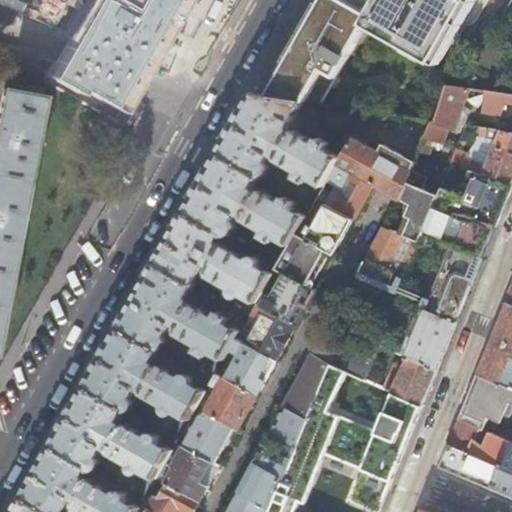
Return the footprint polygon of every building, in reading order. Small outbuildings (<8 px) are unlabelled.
[(85,0),(46,73),(120,113),(180,0),(85,0)] [(269,95),(268,96),(304,102),(320,105),(366,25),(434,64),(470,0),(322,0),(314,16),(287,63),(269,95)] [(0,315),(41,97),(40,97),(41,91),(0,82),(0,94),(0,96),(0,315)] [(420,152),(428,155),(433,141),(444,145),(451,130),(458,133),(471,88),(446,84),(420,152)] [(485,110),(511,114),(511,93),(488,90),(485,110)] [(304,102),(268,96),(252,93),(236,122),(219,152),(258,177),(259,176),(261,176),(263,176),(264,175),(266,174),(267,173),(268,171),(269,171),(269,169),(269,167),(269,166),(269,164),(269,163),(268,161),(272,155),(279,159),(278,161),(299,172),(296,178),(307,184),(310,179),(324,186),(337,164),(344,150),(339,148),(335,154),(327,149),(330,144),(319,138),(316,143),(297,132),(291,126),(304,102)] [(336,126),(353,134),(366,112),(327,106),(325,120),(323,123),(334,129),(336,126)] [(511,133),(487,130),(486,139),(497,142),(487,168),(481,166),(478,174),(511,182),(511,133)] [(351,138),(344,150),(337,164),(374,184),(380,187),(401,198),(402,198),(413,170),(416,164),(387,148),(382,157),(365,149),(367,146),(351,138)] [(258,177),(219,152),(201,184),(185,211),(223,235),(224,235),(227,235),(231,235),(233,233),(234,232),(236,230),(236,228),(237,226),(236,225),(236,222),(235,220),(238,214),(245,218),(246,220),(266,231),(263,236),(273,242),(276,237),(285,242),(281,247),(277,249),(270,261),(273,263),(278,265),(297,232),(312,207),(305,203),(300,212),(293,208),(296,202),(285,196),(282,201),(260,189),(259,190),(253,187),(258,177)] [(374,184),(337,164),(324,186),(320,192),(326,195),(332,186),(343,192),(334,208),(355,219),(362,206),(374,184)] [(421,243),(436,207),(440,196),(424,190),(427,178),(413,170),(402,198),(412,204),(399,233),(421,244),(421,243)] [(509,195),(511,187),(511,182),(478,174),(477,173),(468,199),(443,190),(440,196),(436,207),(463,219),(465,220),(466,217),(467,217),(496,228),(509,195)] [(316,199),(312,207),(297,232),(332,252),(336,255),(341,245),(355,219),(334,208),(316,199)] [(437,239),(448,243),(483,258),(489,244),(496,228),(467,217),(466,217),(465,220),(463,219),(436,207),(421,243),(433,248),(437,239)] [(223,235),(185,211),(170,238),(157,262),(196,285),(207,265),(212,267),(210,271),(211,277),(233,290),(232,292),(233,295),(234,296),(236,298),(237,298),(239,298),(241,298),(242,298),(243,297),(244,295),(252,300),(249,305),(245,306),(242,312),(249,316),(257,303),(276,269),(278,265),(273,263),(269,271),(260,267),(261,265),(261,263),(260,261),(259,260),(258,258),(255,257),(253,257),(251,258),(249,260),(219,243),(223,235)] [(409,273),(421,244),(399,233),(386,227),(375,245),(369,258),(372,259),(397,268),(409,273)] [(312,288),(332,252),(297,232),(278,265),(276,269),(286,274),(312,288)] [(471,288),(483,258),(448,243),(438,268),(443,270),(429,304),(423,302),(421,307),(457,322),(471,288)] [(389,287),(397,268),(372,259),(360,280),(383,289),(385,285),(389,287)] [(196,285),(157,262),(137,296),(119,327),(161,351),(161,350),(164,349),(168,342),(167,336),(174,324),(179,327),(178,328),(180,334),(201,346),(199,351),(209,357),(212,352),(219,356),(217,361),(211,363),(205,375),(213,380),(217,372),(237,338),(241,330),(228,323),(231,317),(220,311),(217,317),(195,304),(190,298),(197,286),(196,285)] [(312,288),(286,274),(273,299),(269,296),(263,306),(298,324),(303,315),(316,290),(312,288)] [(511,303),(508,302),(493,339),(479,373),(511,387),(511,370),(509,369),(511,362),(511,303)] [(263,306),(257,303),(249,316),(241,330),(237,338),(279,360),(284,350),(298,324),(263,306)] [(446,349),(457,322),(421,307),(418,315),(422,316),(406,356),(408,357),(438,370),(446,349)] [(336,337),(353,345),(358,334),(341,326),(336,337)] [(161,351),(119,327),(101,359),(86,386),(127,410),(127,409),(130,408),(132,407),(134,405),(135,403),(135,402),(135,399),(134,397),(139,388),(144,390),(145,394),(167,406),(166,407),(166,409),(166,410),(166,411),(167,412),(167,413),(169,414),(170,415),(172,415),(174,415),(175,414),(177,413),(177,412),(185,416),(182,421),(177,422),(170,434),(179,439),(197,408),(207,390),(193,382),(194,380),(194,379),(193,377),(193,376),(191,374),(188,373),(186,374),(185,374),(184,374),(183,376),(156,361),(161,351)] [(347,372),(366,380),(375,356),(353,345),(336,337),(328,333),(323,342),(298,387),(287,408),(311,419),(312,414),(332,366),(347,372)] [(263,388),(279,360),(237,338),(217,372),(260,395),(263,388)] [(387,340),(384,346),(391,350),(394,343),(387,340)] [(375,356),(366,380),(384,388),(390,373),(381,369),(385,360),(388,361),(392,350),(391,350),(384,346),(380,345),(375,356)] [(430,390),(438,370),(408,357),(393,392),(424,405),(430,390)] [(271,511),(296,511),(320,453),(364,471),(352,501),(379,511),(411,435),(424,405),(393,392),(379,430),(330,411),(347,372),(332,366),(311,419),(309,422),(301,441),(298,447),(291,465),(274,506),(272,511),(271,511)] [(260,395),(217,372),(213,380),(207,390),(197,408),(204,412),(236,429),(240,431),(249,414),(260,395)] [(511,387),(479,373),(464,410),(450,445),(502,465),(511,441),(511,424),(507,438),(492,432),(487,446),(476,439),(478,435),(482,437),(491,415),(502,420),(505,413),(508,413),(511,402),(511,387)] [(127,410),(86,386),(67,419),(52,445),(91,467),(91,468),(93,469),(97,469),(99,468),(102,465),(103,462),(103,461),(102,458),(101,457),(106,448),(112,451),(113,454),(132,465),(131,468),(131,469),(132,471),(134,473),(135,474),(137,474),(138,474),(140,474),(142,473),(143,471),(151,476),(149,480),(144,482),(137,494),(140,496),(145,499),(173,449),(160,441),(161,438),(161,437),(160,435),(159,434),(158,433),(156,432),(153,432),(152,432),(150,434),(149,435),(127,423),(126,424),(120,420),(127,410)] [(311,419),(287,408),(280,420),(272,434),(298,447),(301,441),(309,422),(311,419)] [(236,429),(204,412),(202,416),(205,417),(199,427),(198,426),(197,426),(194,426),(192,428),(191,430),(191,432),(192,434),(193,435),(187,448),(215,463),(216,464),(236,429)] [(268,442),(263,451),(291,465),(298,447),(272,434),(268,442)] [(511,441),(502,465),(493,486),(511,494),(511,441)] [(91,467),(52,445),(37,472),(24,495),(52,511),(66,511),(75,497),(79,500),(78,501),(80,510),(83,511),(137,511),(145,499),(140,496),(136,503),(127,498),(127,496),(127,494),(126,492),(124,490),(123,489),(122,489),(121,489),(117,490),(115,491),(86,476),(91,467)] [(502,465),(450,445),(442,466),(465,476),(492,488),(493,486),(502,465)] [(204,482),(215,463),(187,448),(186,447),(175,466),(168,482),(202,500),(206,493),(211,485),(204,482)] [(291,465),(263,451),(249,477),(241,491),(274,506),(291,465)] [(202,500),(168,482),(160,495),(157,494),(146,511),(184,511),(185,511),(186,511),(195,511),(196,511),(202,500)] [(274,506),(241,491),(238,497),(230,511),(229,511),(271,511),(272,511),(274,506)] [(52,511),(24,495),(13,511),(52,511)]
